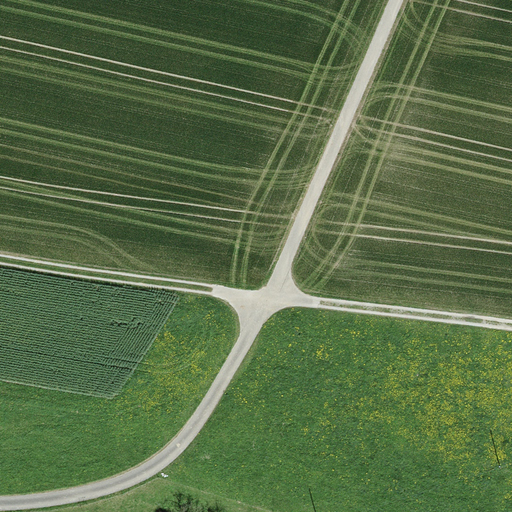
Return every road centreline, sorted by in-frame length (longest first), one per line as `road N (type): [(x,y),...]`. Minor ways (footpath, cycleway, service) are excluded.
road 1 (track): [(0,504),(125,480),(155,464),(200,418),(268,299),(396,0)]
road 2 (track): [(511,336),(0,254)]
